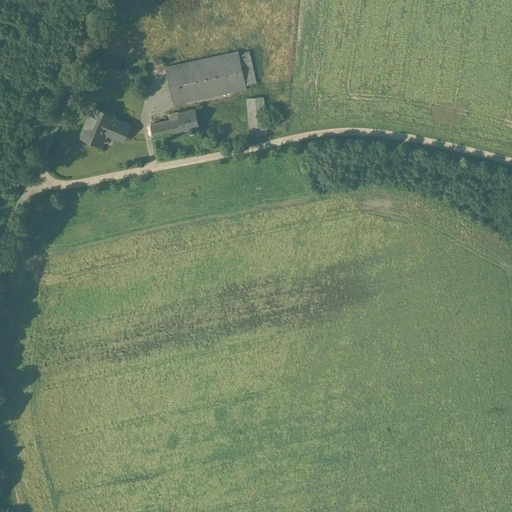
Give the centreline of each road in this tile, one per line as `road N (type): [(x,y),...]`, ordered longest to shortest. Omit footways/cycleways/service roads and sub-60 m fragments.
road 1 (unclassified): [(511,164),(395,137),(326,134),(54,186),(33,179)]
road 2 (unclassified): [(33,179),(109,0)]
road 3 (track): [(0,266),(9,286),(0,388)]
